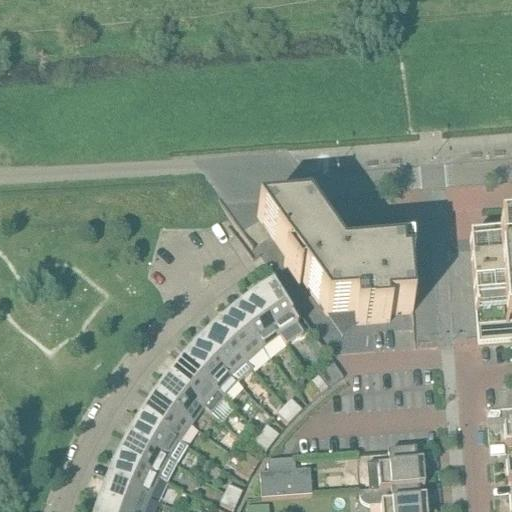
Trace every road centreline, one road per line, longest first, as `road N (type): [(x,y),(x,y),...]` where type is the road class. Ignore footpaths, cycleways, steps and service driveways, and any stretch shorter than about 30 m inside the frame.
road 1 (unclassified): [(511,167),(230,189),(210,165),(0,177)]
road 2 (residential): [(61,511),(141,361),(243,270)]
road 3 (residential): [(479,511),(469,380)]
